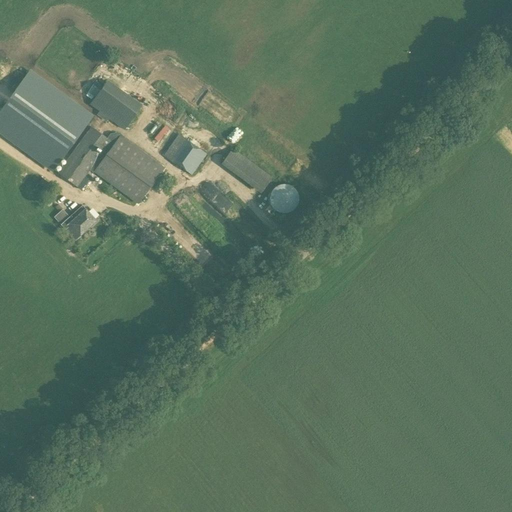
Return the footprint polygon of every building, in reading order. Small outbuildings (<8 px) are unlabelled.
[(0,131),(52,170),(89,119),(32,77),(0,121),(0,131)] [(124,131),(142,105),(107,81),(89,105),(98,112),(96,115),(106,122),(108,119),(124,131)] [(110,134),(107,138),(91,127),(57,173),(77,188),(90,170),(138,205),(165,168),(120,135),(120,136),(116,133),(110,134)] [(206,154),(203,152),(179,134),(163,156),(189,173),(191,175),(206,154)] [(272,178),(232,149),(221,164),(261,193),(272,178)] [(280,213),(285,214),(290,213),(294,210),(297,206),(298,202),(299,197),(297,193),(294,189),(291,186),(287,185),(283,184),(278,185),(275,188),(272,191),(270,195),(269,199),(270,204),(272,208),(276,211),(280,213)] [(44,204),(52,196),(45,188),(38,198),(44,204)] [(185,195),(175,205),(203,235),(213,225),(185,195)] [(82,205),(69,217),(62,209),(54,217),(61,225),(75,241),(97,221),(82,205)]
